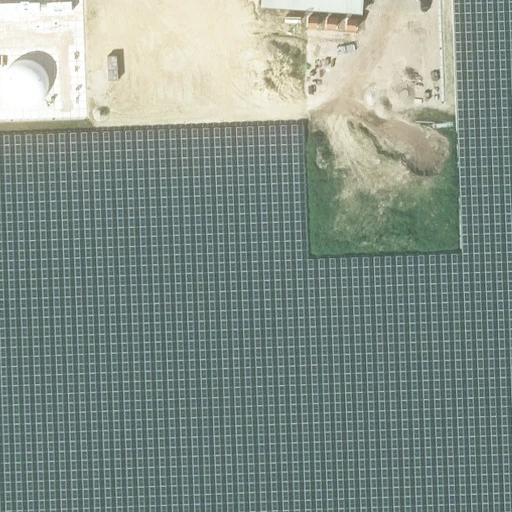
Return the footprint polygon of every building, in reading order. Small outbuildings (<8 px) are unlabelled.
[(93,35),(177,40),(178,0),(0,0),(0,23),(29,25),(29,13),(94,17),(93,35)] [(362,14),(362,0),(262,0),(262,7),(362,14)] [(84,94),(82,118),(166,126),(173,42),(93,35),(91,50),(36,45),(31,89),(84,94)] [(216,92),(214,118),(331,126),(336,50),(271,45),(270,60),(251,58),(250,77),(249,94),(216,92)] [(350,292),(369,243),(182,171),(184,166),(0,95),(0,243),(147,300),(171,239),(154,232),(159,219),(350,292)] [(458,202),(462,124),(333,117),(332,125),(321,125),(319,162),(322,162),(320,194),(458,202)] [(417,363),(445,373),(451,357),(423,347),(417,363)] [(343,352),(329,364),(344,381),(358,370),(343,352)] [(63,441),(82,390),(0,359),(0,477),(38,492),(35,498),(53,504),(75,445),(63,441)] [(199,403),(214,407),(217,397),(202,392),(199,403)] [(263,511),(271,495),(255,489),(260,479),(243,472),(246,465),(214,451),(215,450),(182,436),(147,511),(125,511),(161,432),(113,410),(68,511),(263,511)] [(313,444),(310,458),(341,464),(346,438),(329,435),(326,446),(313,444)] [(285,511),(317,511),(321,503),(292,493),(285,511)]
